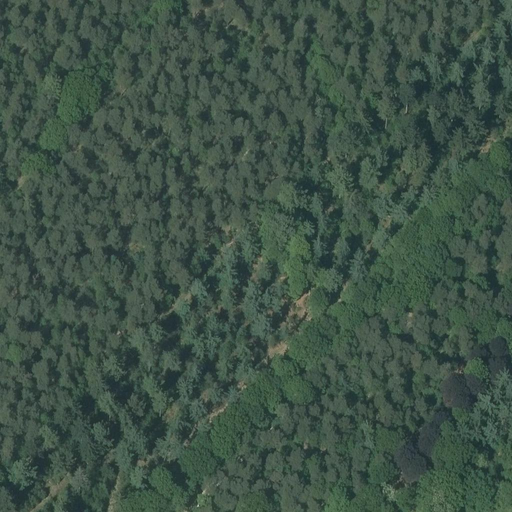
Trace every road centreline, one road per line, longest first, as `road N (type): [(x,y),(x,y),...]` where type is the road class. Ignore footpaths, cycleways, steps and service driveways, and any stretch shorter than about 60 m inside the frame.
road 1 (track): [(186,511),(511,170)]
road 2 (track): [(299,0),(409,87),(505,0)]
road 3 (track): [(511,373),(423,490)]
